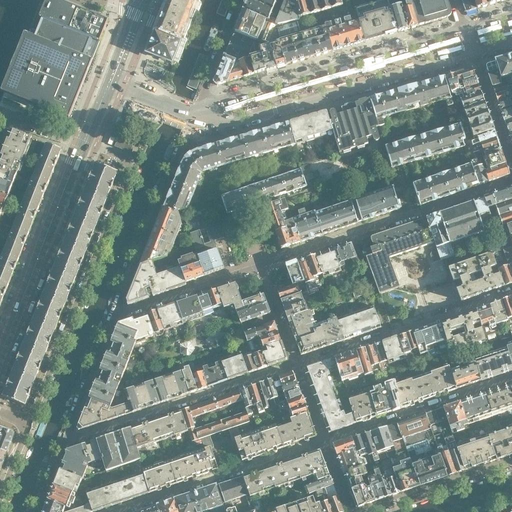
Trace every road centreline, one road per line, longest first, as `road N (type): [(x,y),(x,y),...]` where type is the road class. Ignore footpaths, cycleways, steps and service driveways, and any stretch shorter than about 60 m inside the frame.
road 1 (residential): [(115,312),(511,178)]
road 2 (residential): [(81,149),(127,166),(28,423)]
road 3 (residential): [(193,118),(237,122),(473,52)]
road 4 (residential): [(464,27),(228,96),(193,118)]
road 5 (residential): [(295,364),(66,437)]
road 6 (residential): [(511,289),(295,364)]
road 7 (residential): [(113,511),(323,439)]
road 8 (residential): [(115,312),(193,118)]
road 9 (residential): [(323,439),(511,375)]
road 10 (residential): [(511,461),(365,511)]
road 11 (residential): [(66,437),(115,312)]
road 12 (residential): [(193,118),(239,0)]
road 13 (unclassified): [(37,261),(81,149)]
